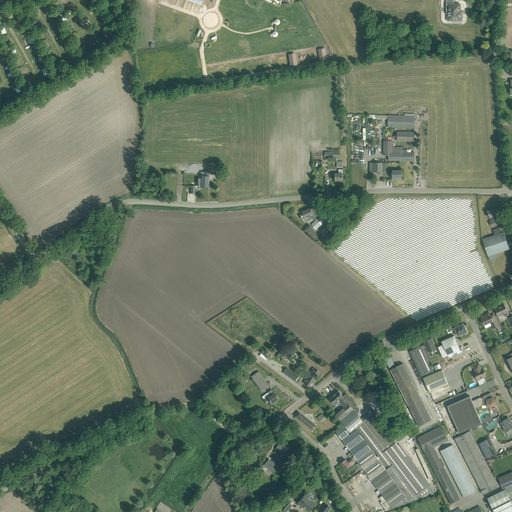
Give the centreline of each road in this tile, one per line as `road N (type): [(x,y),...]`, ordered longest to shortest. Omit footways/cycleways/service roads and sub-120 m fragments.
road 1 (unclassified): [(0,207),(36,254),(121,203),(220,206),(370,191),(511,191)]
road 2 (unclassified): [(0,493),(178,406),(201,407),(250,436),(286,413)]
road 3 (track): [(511,214),(494,40),(500,0)]
road 4 (unclassified): [(286,413),(366,350),(463,305)]
road 5 (unclassified): [(353,511),(334,464),(286,413)]
